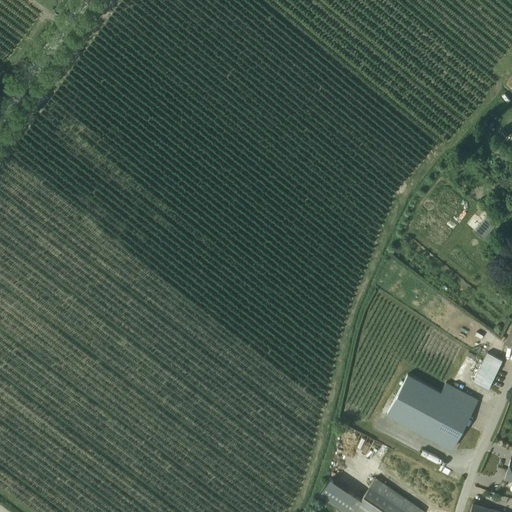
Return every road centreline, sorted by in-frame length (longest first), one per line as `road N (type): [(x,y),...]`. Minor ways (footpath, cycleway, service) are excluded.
road 1 (tertiary): [(0,118),(86,0)]
road 2 (residential): [(458,511),(511,377)]
